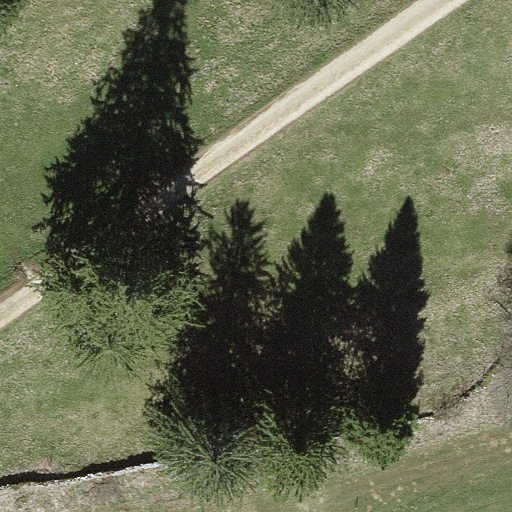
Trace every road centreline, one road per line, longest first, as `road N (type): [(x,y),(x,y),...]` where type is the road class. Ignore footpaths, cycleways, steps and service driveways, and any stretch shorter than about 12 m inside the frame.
road 1 (track): [(0,319),(441,0)]
road 2 (track): [(146,511),(384,472),(511,432)]
